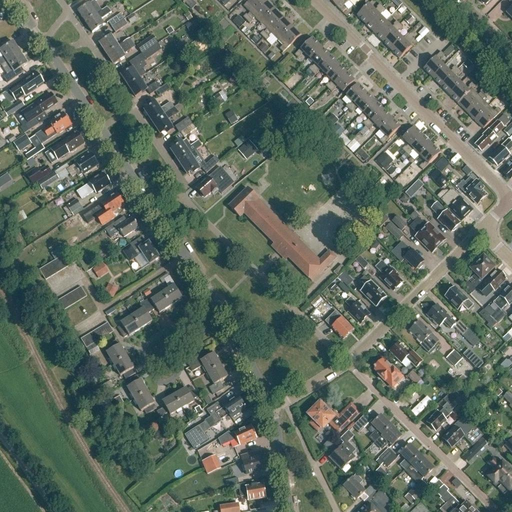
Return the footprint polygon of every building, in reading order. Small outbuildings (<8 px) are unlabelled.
[(247,23),(267,2),(265,0),(251,0),(244,8),(249,13),(250,14),(248,17),(247,16),(244,19),(247,23)] [(348,2),(345,0),(329,0),(343,14),(346,10),(343,7),(348,2)] [(399,9),(402,5),(397,0),(393,0),(391,2),(399,9)] [(78,13),(85,24),(102,13),(95,2),(78,13)] [(261,25),(275,11),(267,2),(247,23),(250,25),(253,22),(252,21),(255,19),(256,20),(261,25)] [(366,26),(383,8),(380,5),(376,9),(377,9),(375,12),(374,11),(369,6),(357,17),(366,26)] [(381,17),(380,16),(382,14),(383,15),(386,12),(383,8),(366,26),(374,34),(386,23),(381,17)] [(101,21),(112,14),(107,9),(102,13),(85,24),(92,34),(104,26),(101,21)] [(495,20),(501,14),(496,9),(490,15),(495,20)] [(264,39),(284,19),(275,11),(261,25),(266,30),(267,31),(264,34),(263,33),(260,36),(263,38),(264,39)] [(109,23),(112,28),(124,20),(121,15),(109,23)] [(130,24),(136,20),(133,16),(127,19),(130,24)] [(408,25),(414,20),(410,16),(404,21),(408,25)] [(238,17),(233,22),(239,28),(244,22),(238,17)] [(278,42),(292,28),(284,19),(264,39),(267,42),(270,39),(269,38),(271,35),(273,36),(278,42)] [(116,34),(128,26),(124,20),(112,28),(116,34)] [(383,43),(400,26),(397,22),(391,28),(386,23),(374,34),(383,43)] [(403,40),(398,34),(403,29),(400,26),(383,43),(391,51),(403,40)] [(246,37),(250,34),(245,28),(242,32),(246,37)] [(283,54),(301,36),(292,28),(278,42),(283,47),(280,50),(283,54)] [(422,39),(429,33),(424,28),(418,34),(422,39)] [(176,33),(171,36),(175,42),(179,39),(176,33)] [(263,38),(260,36),(258,33),(251,40),(256,45),(263,38)] [(100,44),(107,55),(119,47),(112,36),(100,44)] [(142,55),(157,44),(152,37),(137,47),(142,55)] [(400,60),(417,43),(413,39),(408,45),(403,40),(391,51),(400,60)] [(130,40),(119,47),(107,55),(114,66),(126,58),(124,55),(129,51),(129,52),(135,48),(130,40)] [(309,60),(321,48),(312,40),(295,56),(298,60),(302,57),(301,56),(303,54),(304,55),(309,60)] [(21,54),(13,43),(0,52),(5,58),(2,61),(3,63),(1,64),(2,66),(21,54)] [(264,54),(269,49),(264,44),(259,49),(264,54)] [(147,61),(161,51),(157,45),(143,55),(147,61)] [(447,58),(454,50),(451,47),(443,54),(447,58)] [(312,74),(329,57),(321,48),(309,60),(314,65),(315,66),(312,68),(312,67),(309,70),(312,74)] [(235,62),(227,52),(219,59),(227,69),(235,62)] [(424,70),(432,79),(444,67),(439,62),(444,57),(441,53),(424,70)] [(21,69),(28,64),(21,54),(2,66),(3,68),(5,66),(7,69),(10,67),(13,72),(4,78),(7,84),(24,73),(21,69)] [(326,77),(338,65),(329,57),(312,74),(315,77),(318,74),(317,73),(320,70),(321,71),(326,77)] [(468,61),(464,66),(468,70),(472,65),(468,61)] [(144,62),(121,76),(128,87),(140,79),(140,80),(146,76),(143,70),(147,67),(144,62)] [(329,91),(346,74),(338,65),(326,77),(331,82),(326,87),(329,91)] [(441,87),(458,70),(455,67),(451,70),(452,71),(450,73),(449,72),(444,67),(432,79),(441,87)] [(461,73),(458,70),(441,87),(449,96),(461,84),(456,79),(455,79),(457,76),(458,77),(461,73)] [(483,77),(477,71),(471,78),(476,84),(483,77)] [(343,94),(355,82),(346,74),(329,91),(332,94),(338,88),(343,94)] [(42,82),(43,81),(39,76),(38,77),(37,75),(19,87),(19,88),(11,94),(15,100),(24,95),(25,97),(31,93),(32,90),(42,83),(42,82)] [(147,89),(140,80),(140,79),(128,87),(136,98),(147,91),(148,91),(147,89)] [(299,85),(293,80),(288,85),(293,90),(299,85)] [(157,83),(147,89),(148,91),(147,91),(150,95),(160,89),(157,83)] [(457,104),(472,90),(475,88),(472,84),(468,87),(469,88),(466,90),(466,89),(461,84),(449,96),(457,104)] [(349,111),(366,94),(358,85),(346,96),(351,102),(352,103),(349,105),(346,108),(349,111)] [(159,99),(171,91),(167,86),(156,94),(159,99)] [(492,95),(498,90),(493,86),(488,91),(492,95)] [(466,113),(486,93),(483,90),(480,93),(480,94),(478,96),(477,95),(472,90),(457,104),(466,113)] [(489,96),(486,93),(466,113),(474,121),(489,107),(484,102),(483,101),(485,99),(486,99),(489,96)] [(50,94),(21,114),(17,118),(23,127),(25,125),(29,131),(29,132),(39,125),(36,120),(45,113),(47,113),(49,112),(49,110),(57,105),(57,103),(57,102),(55,100),(54,100),(51,95),(50,94)] [(363,114),(375,102),(366,94),(349,111),(352,114),(355,111),(354,110),(357,108),(358,109),(363,114)] [(217,105),(224,101),(220,95),(214,99),(217,105)] [(309,108),(316,102),(311,97),(305,103),(309,108)] [(144,111),(152,123),(174,108),(171,104),(161,110),(156,103),(155,103),(154,101),(147,105),(149,108),(144,111)] [(366,128),(383,111),(375,102),(363,114),(368,119),(369,120),(366,122),(365,122),(362,125),(366,128)] [(8,118),(21,109),(18,103),(4,112),(8,118)] [(320,107),(315,112),(319,116),(324,111),(320,107)] [(483,130),(500,113),(497,109),(494,112),(489,107),(474,121),(483,130)] [(168,121),(178,114),(174,108),(152,123),(160,135),(165,132),(167,135),(173,130),(172,128),(172,127),(168,121)] [(380,131),(391,119),(383,111),(366,128),(369,131),(372,128),(371,127),(374,125),(375,126),(380,131)] [(64,131),(71,126),(70,125),(71,124),(69,121),(67,120),(64,115),(50,125),(51,126),(36,136),(42,145),(57,136),(58,135),(60,135),(63,133),(64,131)] [(333,116),(326,123),(331,128),(338,121),(333,116)] [(235,117),(228,121),(231,126),(238,122),(235,117)] [(175,128),(179,134),(193,125),(188,119),(175,128)] [(383,145),(400,128),(391,119),(380,131),(385,136),(386,137),(383,139),(380,142),(383,145)] [(495,137),(504,128),(503,128),(498,122),(497,122),(483,137),(484,138),(475,146),(482,152),(490,144),(491,145),(497,139),(495,137)] [(199,128),(195,123),(181,133),(184,138),(199,128)] [(24,134),(29,131),(25,125),(23,127),(20,128),(24,134)] [(342,135),(345,132),(338,125),(331,132),(338,139),(342,135)] [(37,127),(27,133),(31,138),(40,132),(37,127)] [(406,154),(423,137),(414,128),(403,139),(408,145),(408,146),(406,148),(405,147),(402,150),(406,154)] [(46,156),(52,165),(57,161),(69,154),(69,155),(70,154),(72,154),(76,152),(76,150),(83,145),(83,144),(83,143),(81,140),(79,139),(77,135),(51,152),(46,156)] [(342,135),(338,139),(346,148),(347,147),(351,144),(342,135)] [(11,144),(16,140),(13,136),(7,139),(11,144)] [(18,151),(30,144),(25,136),(13,144),(18,151)] [(420,156),(431,145),(423,137),(406,154),(409,157),(412,154),(411,153),(414,150),(415,151),(420,156)] [(171,151),(179,163),(191,155),(203,147),(199,142),(191,147),(187,141),(182,143),(180,140),(174,144),(176,148),(171,151)] [(507,153),(511,147),(511,143),(508,140),(489,159),(490,161),(490,162),(492,164),(494,164),(498,168),(505,160),(506,160),(508,159),(508,157),(510,155),(507,153)] [(257,151),(249,142),(242,148),(250,157),(257,151)] [(26,155),(36,148),(34,144),(23,150),(26,155)] [(423,171),(440,154),(431,145),(420,156),(425,162),(426,163),(423,165),(422,165),(419,167),(423,171)] [(364,149),(360,152),(366,160),(370,157),(364,149)] [(37,155),(34,151),(25,157),(28,161),(37,155)] [(199,167),(191,155),(179,163),(187,175),(192,172),(193,174),(200,170),(198,167),(199,167)] [(384,155),(376,163),(383,170),(391,162),(384,155)] [(90,172),(98,167),(97,165),(96,163),(94,161),(90,156),(67,171),(72,179),(77,176),(78,179),(84,175),(84,176),(85,175),(88,175),(90,172)] [(206,176),(220,164),(215,158),(201,170),(206,176)] [(443,158),(435,166),(441,173),(449,165),(443,158)] [(49,167),(48,168),(40,173),(39,173),(39,172),(36,169),(27,175),(34,186),(53,173),(49,167)] [(396,173),(392,168),(387,173),(392,177),(396,173)] [(434,182),(441,190),(449,182),(437,170),(430,178),(434,182)] [(0,186),(1,188),(14,180),(10,173),(0,179),(0,186)] [(52,184),(60,179),(56,173),(39,185),(42,190),(51,184),(52,184)] [(102,191),(110,186),(110,184),(110,183),(108,180),(106,180),(104,175),(89,184),(90,186),(77,194),(82,201),(95,193),(96,195),(98,194),(99,194),(102,192),(102,191)] [(221,182),(222,181),(221,180),(219,181),(214,175),(197,190),(201,194),(201,196),(203,199),(205,198),(205,199),(211,195),(212,194),(214,194),(216,192),(216,190),(217,189),(216,188),(222,183),(221,182)] [(477,206),(486,197),(481,192),(483,190),(476,183),(474,185),(469,180),(464,184),(463,183),(458,187),(465,194),(477,206)] [(423,187),(418,182),(406,194),(411,199),(423,187)] [(312,282),(336,259),(329,252),(320,261),(248,189),(229,207),(240,219),(244,215),(312,282)] [(53,200),(49,194),(45,197),(49,203),(53,200)] [(462,222),(472,212),(460,200),(459,200),(452,194),(445,201),(452,208),(449,210),(462,222)] [(116,211),(124,206),(123,205),(123,203),(121,200),(120,200),(117,195),(104,204),(104,205),(98,209),(102,216),(109,212),(111,215),(112,214),(113,215),(116,213),(116,211)] [(410,200),(405,196),(401,200),(406,205),(410,200)] [(73,218),(84,211),(77,201),(67,207),(73,218)] [(456,229),(460,225),(447,212),(446,213),(437,204),(431,210),(441,220),(439,223),(442,227),(444,227),(451,233),(452,233),(454,232),(456,230),(456,229)] [(415,223),(414,224),(438,248),(444,241),(429,225),(427,228),(418,219),(420,218),(415,212),(409,218),(415,223)] [(16,225),(24,221),(20,213),(12,217),(16,225)] [(407,226),(397,216),(392,222),(402,232),(407,226)] [(379,229),(388,221),(384,217),(375,226),(379,229)] [(124,239),(139,229),(133,220),(118,229),(115,225),(105,231),(111,240),(120,234),(124,239)] [(404,237),(391,224),(386,229),(399,242),(404,237)] [(438,248),(414,224),(410,228),(418,236),(416,238),(432,254),(438,248)] [(125,248),(126,241),(119,239),(118,247),(125,248)] [(379,245),(375,241),(369,247),(374,251),(379,245)] [(158,258),(159,257),(157,252),(155,253),(149,243),(135,253),(132,248),(123,254),(130,263),(138,258),(138,257),(142,254),(149,266),(159,259),(158,258)] [(422,264),(423,263),(408,248),(407,249),(402,243),(391,254),(401,264),(405,260),(415,271),(416,270),(418,271),(423,266),(422,264)] [(71,253),(66,256),(72,266),(77,263),(71,253)] [(72,266),(66,256),(61,259),(67,269),(72,266)] [(364,270),(368,266),(360,258),(356,262),(364,270)] [(482,281),(494,269),(483,258),(471,270),(476,275),(473,278),(475,281),(470,286),(468,283),(464,287),(472,295),(484,283),(482,281)] [(67,269),(61,259),(56,262),(62,272),(67,269)] [(62,272),(56,262),(51,265),(57,275),(62,272)] [(393,292),(402,284),(397,278),(398,277),(391,269),(389,270),(381,263),(376,268),(383,276),(380,279),(386,286),(387,285),(393,292)] [(98,279),(108,272),(103,264),(93,270),(98,279)] [(57,275),(51,265),(46,268),(52,278),(57,275)] [(338,277),(345,269),(341,265),(334,273),(338,277)] [(52,278),(46,268),(40,272),(46,281),(52,278)] [(348,288),(355,281),(346,272),(339,279),(348,288)] [(500,287),(506,281),(505,280),(504,276),(501,275),(498,272),(478,291),(485,297),(492,290),(495,292),(496,291),(498,291),(500,287)] [(376,309),(387,299),(365,277),(360,282),(365,288),(361,292),(365,296),(366,300),(368,300),(375,306),(374,307),(376,309)] [(170,290),(163,294),(171,307),(182,299),(174,287),(175,286),(170,278),(165,281),(170,290)] [(118,290),(108,284),(103,293),(113,299),(118,290)] [(332,293),(337,289),(333,284),(328,289),(332,293)] [(345,297),(350,292),(343,285),(339,290),(345,297)] [(511,286),(493,304),(501,312),(494,320),(498,324),(498,325),(507,316),(503,311),(508,305),(510,307),(511,305),(511,286)] [(81,288),(77,291),(83,300),(87,298),(81,288)] [(469,312),(474,307),(468,301),(469,301),(464,296),(463,297),(456,289),(452,293),(450,293),(447,296),(447,297),(446,298),(454,305),(453,306),(458,312),(464,307),(469,312)] [(146,298),(151,295),(148,290),(143,293),(146,298)] [(83,300),(77,291),(72,293),(78,303),(83,300)] [(78,303),(72,293),(68,296),(73,306),(78,303)] [(171,307),(163,294),(151,301),(150,300),(146,302),(152,312),(156,309),(159,314),(171,307)] [(73,306),(68,296),(63,299),(69,309),(73,306)] [(315,310),(323,303),(319,298),(311,306),(315,310)] [(69,309),(63,299),(58,302),(64,312),(69,309)] [(365,320),(369,316),(358,304),(356,305),(351,299),(345,304),(351,310),(348,314),(352,318),(353,317),(361,325),(366,320),(365,320)] [(148,315),(152,312),(146,302),(141,305),(144,310),(133,317),(141,330),(153,323),(148,315)] [(464,337),(470,331),(460,322),(457,325),(438,306),(437,307),(436,306),(426,316),(438,328),(439,327),(440,329),(444,325),(451,331),(454,328),(464,337)] [(488,307),(484,310),(490,317),(494,313),(488,307)] [(491,331),(498,324),(490,317),(484,310),(484,311),(479,315),(489,325),(487,327),(491,331)] [(348,336),(353,331),(344,322),(345,321),(342,318),(341,318),(336,312),(330,318),(335,324),(331,328),(333,330),(334,332),(336,333),(339,336),(339,338),(341,339),(343,341),(345,339),(347,338),(348,336)] [(141,330),(133,317),(121,325),(122,327),(118,330),(124,339),(129,337),(129,338),(141,330)] [(434,348),(440,343),(420,323),(410,332),(423,345),(427,341),(434,348)] [(109,324),(104,327),(109,336),(114,333),(109,324)] [(109,336),(104,327),(100,329),(105,339),(109,336)] [(105,339),(100,329),(95,332),(100,341),(105,339)] [(100,341),(95,332),(90,335),(96,344),(100,341)] [(96,344),(90,335),(86,338),(91,347),(95,345),(96,344)] [(91,347),(86,338),(81,340),(86,350),(87,349),(91,347)] [(107,354),(114,366),(127,358),(120,346),(117,342),(107,348),(109,352),(107,354)] [(392,355),(402,365),(407,369),(412,364),(417,370),(424,363),(413,353),(411,355),(401,345),(399,343),(397,345),(398,346),(396,348),(395,347),(389,353),(391,355),(392,355)] [(91,347),(87,349),(90,356),(99,351),(95,345),(91,347)] [(479,369),(485,363),(471,348),(465,354),(479,369)] [(463,360),(454,351),(446,359),(455,368),(463,360)] [(221,367),(214,355),(208,358),(205,353),(187,363),(193,373),(203,367),(207,374),(221,367)] [(511,355),(503,366),(509,370),(511,365),(511,355)] [(127,358),(114,366),(120,378),(123,376),(126,381),(136,375),(134,370),(127,358)] [(393,389),(403,379),(392,368),(391,369),(383,361),(379,365),(378,365),(375,367),(375,369),(374,370),(380,376),(379,377),(385,383),(386,382),(393,389)] [(228,379),(221,367),(207,374),(214,386),(209,389),(212,396),(224,390),(220,383),(228,379)] [(412,372),(407,377),(416,386),(421,381),(412,372)] [(127,389),(134,401),(148,393),(141,382),(140,382),(138,377),(127,383),(130,388),(127,389)] [(106,392),(114,388),(110,382),(103,386),(106,392)] [(418,391),(416,388),(413,385),(412,385),(403,394),(408,400),(418,391)] [(193,401),(197,399),(192,388),(187,391),(186,390),(174,396),(182,410),(194,403),(193,401)] [(155,405),(148,393),(134,401),(141,413),(144,412),(147,416),(157,410),(154,406),(155,405)] [(454,404),(459,399),(453,393),(444,402),(447,404),(450,407),(454,404)] [(511,407),(511,406),(511,396),(509,393),(503,398),(511,407)] [(170,417),(182,410),(174,396),(162,403),(165,408),(157,413),(160,418),(168,414),(170,417)] [(238,414),(245,409),(244,408),(244,406),(242,403),(241,403),(238,399),(224,408),(224,409),(221,411),(218,405),(207,412),(211,418),(205,422),(205,423),(184,437),(193,451),(207,442),(203,435),(222,423),(221,421),(229,416),(232,420),(239,416),(238,414)] [(107,418),(115,413),(108,401),(99,406),(107,418)] [(339,435),(360,413),(351,404),(340,416),(334,412),(331,415),(330,414),(331,413),(325,407),(324,408),(320,404),(314,411),(312,411),(310,413),(310,416),(309,416),(314,421),(310,425),(319,434),(323,430),(329,424),(339,435)] [(451,412),(456,406),(454,404),(450,407),(447,404),(442,409),(444,411),(444,410),(449,416),(452,413),(451,412)] [(446,421),(450,416),(449,416),(444,410),(444,411),(440,415),(438,413),(432,419),(428,424),(431,428),(432,431),(435,433),(436,432),(436,433),(447,422),(446,421)] [(365,428),(373,419),(368,413),(359,422),(365,428)] [(392,428),(381,417),(370,427),(376,432),(370,437),(375,442),(374,444),(375,445),(392,428)] [(462,434),(470,427),(464,421),(444,440),(447,444),(447,446),(450,449),(452,449),(459,443),(462,441),(463,439),(464,438),(462,434)] [(246,444),(256,440),(250,428),(235,435),(234,434),(231,436),(229,433),(227,435),(220,439),(218,441),(221,447),(237,441),(240,447),(242,446),(246,446),(246,444)] [(401,438),(392,428),(375,445),(381,451),(388,445),(392,448),(401,438)] [(349,443),(355,437),(348,431),(340,440),(344,444),(335,453),(335,454),(330,460),(342,472),(354,459),(352,457),(357,452),(349,443)] [(477,431),(467,441),(473,447),(483,437),(477,431)] [(480,450),(488,442),(485,439),(477,446),(480,450)] [(405,462),(410,467),(421,457),(410,446),(401,456),(406,461),(405,462)] [(384,465),(393,455),(389,450),(379,460),(384,465)] [(246,477),(262,473),(258,460),(254,460),(253,455),(239,459),(240,461),(241,461),(246,477)] [(398,459),(393,455),(384,465),(388,469),(398,459)] [(208,476),(221,470),(215,457),(203,463),(208,476)] [(434,471),(421,457),(410,467),(406,472),(419,485),(411,492),(412,493),(410,496),(409,495),(416,503),(429,490),(421,482),(425,479),(425,480),(434,471)] [(510,493),(511,491),(511,472),(510,470),(509,470),(503,464),(500,466),(493,459),(488,464),(495,471),(489,478),(495,485),(496,484),(500,488),(498,490),(504,496),(509,492),(510,493)] [(379,477),(387,469),(383,465),(375,473),(379,477)] [(356,501),(364,493),(359,487),(362,483),(356,476),(352,480),(351,479),(343,487),(352,497),(351,498),(354,501),(355,500),(356,501)] [(180,484),(184,494),(190,491),(190,493),(196,490),(190,479),(180,484)] [(228,488),(239,485),(238,479),(226,482),(228,488)] [(369,498),(382,486),(377,481),(365,494),(369,498)] [(474,511),(472,510),(473,509),(467,503),(461,510),(458,506),(459,505),(447,493),(449,492),(439,482),(431,490),(441,499),(440,501),(445,506),(442,510),(443,511),(474,511)] [(265,498),(265,497),(265,494),(264,493),(263,486),(257,487),(257,486),(251,487),(246,488),(246,489),(239,490),(240,498),(247,497),(248,502),(265,500),(265,498)] [(380,493),(376,496),(374,494),(372,496),(365,503),(370,508),(366,511),(384,511),(383,510),(386,507),(390,503),(380,493)]
